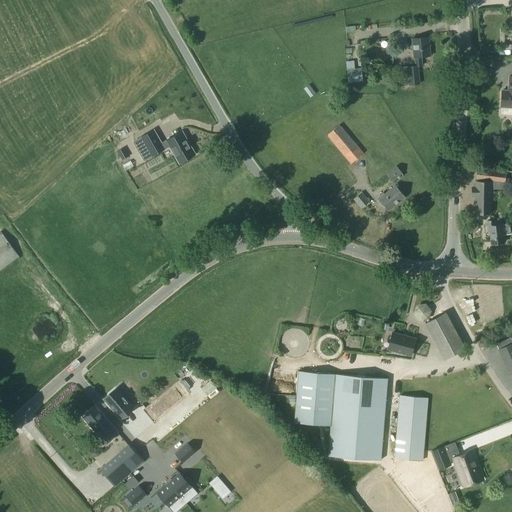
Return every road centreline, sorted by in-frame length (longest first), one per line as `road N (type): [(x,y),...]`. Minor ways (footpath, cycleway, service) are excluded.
road 1 (tertiary): [(0,433),(210,259),(250,243),(298,238)]
road 2 (unclassified): [(298,238),(293,217),(235,143),(153,0)]
road 3 (unclassified): [(449,271),(461,0)]
road 4 (tertiary): [(449,271),(298,238)]
road 5 (unclassified): [(511,403),(445,296),(449,271)]
road 6 (unknown): [(15,420),(95,511)]
